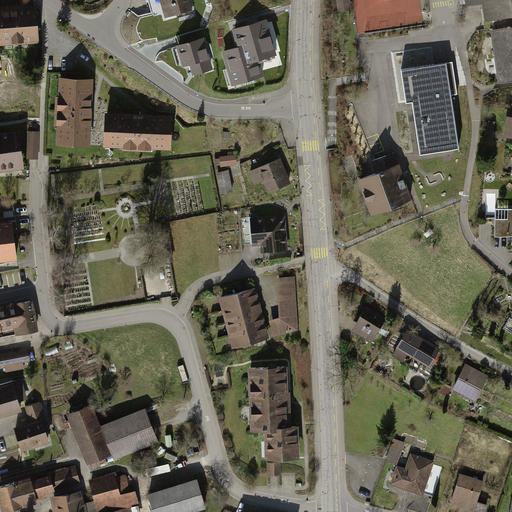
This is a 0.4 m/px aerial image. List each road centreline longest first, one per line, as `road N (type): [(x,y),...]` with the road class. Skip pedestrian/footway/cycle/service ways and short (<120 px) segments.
road 1 (residential): [(41,289),(57,325),(172,319),(225,482),(246,496),(330,510)]
road 2 (tertiary): [(330,510),(318,265)]
road 3 (residential): [(97,33),(200,106),(308,109)]
road 4 (residential): [(511,373),(339,267),(318,265)]
road 5 (tertiary): [(318,265),(308,109)]
